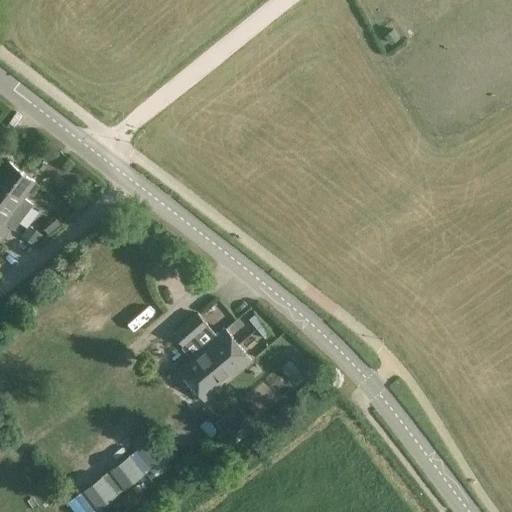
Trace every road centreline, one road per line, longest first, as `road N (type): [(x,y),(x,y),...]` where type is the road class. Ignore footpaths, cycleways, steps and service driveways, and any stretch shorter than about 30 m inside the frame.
road 1 (tertiary): [(468,511),(332,344),(0,81)]
road 2 (unclassified): [(114,142),(287,0)]
road 3 (unknown): [(131,181),(0,284)]
